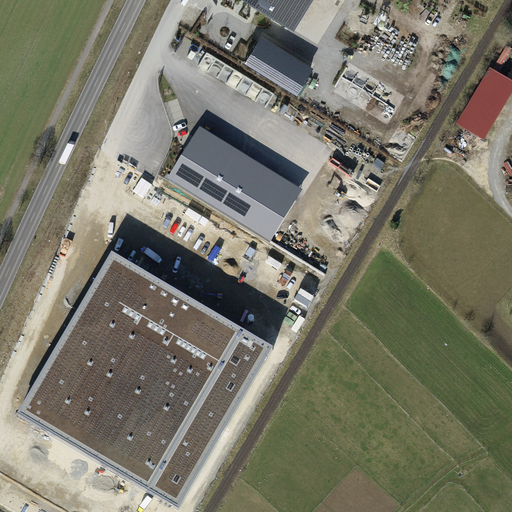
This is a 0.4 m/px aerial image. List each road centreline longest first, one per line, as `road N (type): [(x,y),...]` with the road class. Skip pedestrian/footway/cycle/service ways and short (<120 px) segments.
road 1 (secondary): [(136,0),(0,290)]
road 2 (unclassified): [(148,70),(118,133),(135,157),(155,149),(146,91)]
